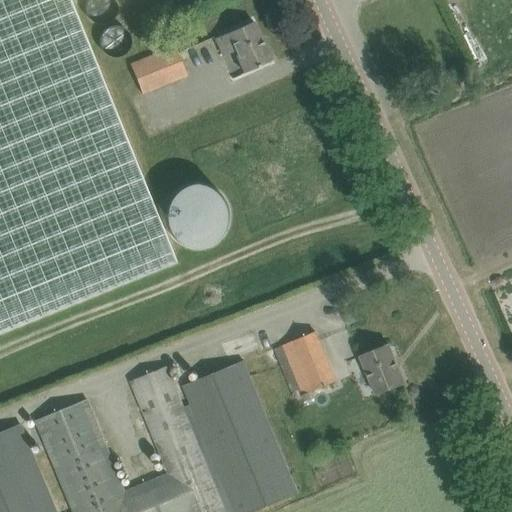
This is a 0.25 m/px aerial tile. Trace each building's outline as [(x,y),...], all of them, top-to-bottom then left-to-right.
[(0,0),(0,333),(176,262),(69,0),(0,0)] [(107,0),(89,0),(93,13),(110,9),(107,0)] [(235,52),(245,73),(272,61),(254,22),(217,39),(225,57),(235,52)] [(130,65),(142,94),(186,75),(174,46),(130,65)] [(316,332),(276,349),(296,398),(336,382),(316,332)] [(361,356),(378,395),(406,383),(390,344),(361,356)] [(58,511),(21,423),(0,432),(0,511),(254,511),(299,494),(246,362),(184,386),(192,404),(185,407),(167,366),(131,381),(169,472),(127,490),(89,399),(40,419),(37,424),(73,511),(58,511)]
